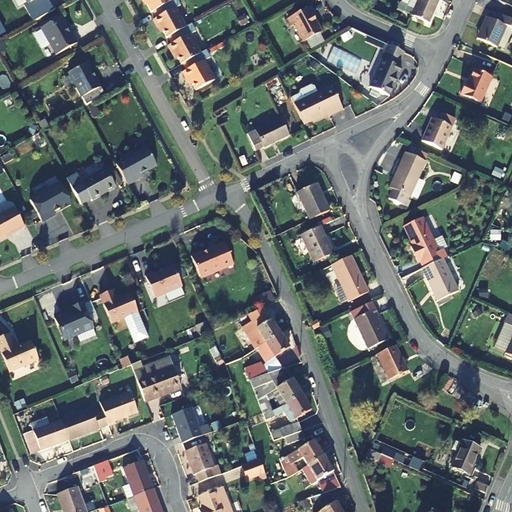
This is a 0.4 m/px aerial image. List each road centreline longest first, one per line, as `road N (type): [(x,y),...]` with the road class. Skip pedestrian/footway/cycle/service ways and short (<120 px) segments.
road 1 (residential): [(230,193),(256,231),(323,385),(365,511)]
road 2 (residential): [(511,396),(431,352),(362,222)]
road 3 (residential): [(0,288),(213,196)]
road 4 (residential): [(105,0),(213,196)]
road 5 (residential): [(178,511),(158,451),(136,439),(25,487)]
